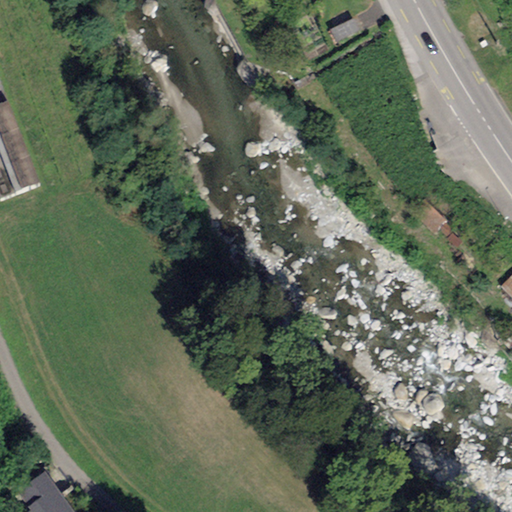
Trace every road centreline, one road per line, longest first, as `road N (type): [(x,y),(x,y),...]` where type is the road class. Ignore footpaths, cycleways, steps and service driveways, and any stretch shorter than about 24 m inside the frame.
road 1 (track): [(164,511),(65,406),(12,291)]
road 2 (primary): [(511,162),(413,0)]
